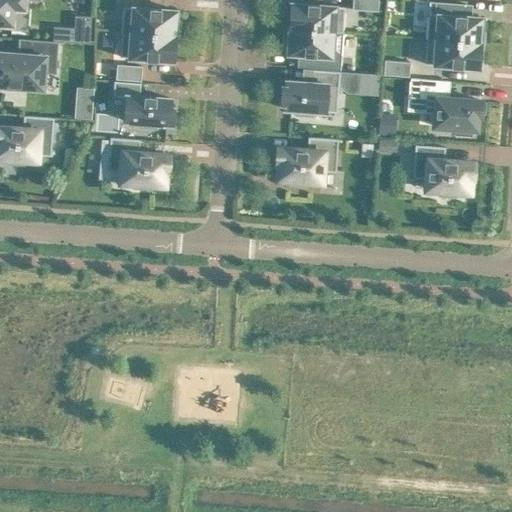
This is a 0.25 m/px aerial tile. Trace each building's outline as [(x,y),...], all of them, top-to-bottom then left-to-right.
[(14,8),(18,8),(25,9),(25,0),(40,1),(39,0),(0,0),(0,23),(12,25),(14,8)] [(352,0),(352,9),(366,10),(377,11),(378,0),(352,0)] [(388,0),(388,11),(413,13),(414,0),(388,0)] [(307,4),(291,3),(289,28),(333,31),(343,32),(345,7),(318,5),(318,4),(307,3),(307,4)] [(176,20),(176,17),(176,10),(160,9),(160,8),(149,7),(149,8),(123,6),(121,31),(175,35),(179,35),(180,20),(176,20)] [(484,43),(485,27),(481,27),(481,17),(465,16),(466,15),(455,14),(454,15),(428,13),(426,38),(480,42),(484,43)] [(73,16),(71,41),(88,42),(90,17),(73,16)] [(332,56),(333,31),(289,28),(285,27),(283,43),(288,43),(287,53),(303,54),(303,55),(314,56),(314,55),(332,56)] [(173,60),(175,35),(121,31),(119,56),(146,58),(146,59),(157,60),(157,59),(173,60)] [(55,73),(57,41),(19,38),(18,52),(8,51),(8,52),(0,51),(0,85),(6,86),(6,90),(21,91),(21,87),(43,89),(44,72),(55,73)] [(478,68),(480,42),(426,38),(425,64),(451,66),(462,67),(462,66),(478,68)] [(339,55),(338,70),(363,71),(364,57),(339,55)] [(409,76),(410,62),(385,60),(384,74),(409,76)] [(142,66),(117,64),(116,79),(141,81),(142,66)] [(312,82),(285,80),(285,86),(281,86),(280,102),(283,102),(283,108),(295,109),(295,115),(313,117),(314,110),(337,112),(339,71),(313,69),(312,82)] [(410,78),(410,81),(411,81),(411,79),(420,80),(419,97),(426,98),(425,111),(434,112),(433,126),(455,127),(455,134),(471,135),(471,128),(476,129),(477,114),(480,115),(480,113),(484,113),(485,103),(481,102),(481,100),(455,98),(455,93),(449,93),(450,81),(410,78)] [(173,107),(170,107),(170,98),(155,97),(155,96),(139,95),(140,83),(114,81),(113,95),(126,96),(124,121),(138,122),(138,128),(156,129),(157,123),(172,124),(173,107)] [(0,126),(0,157),(5,157),(5,163),(24,165),(24,159),(36,160),(37,154),(50,155),(53,118),(24,116),(23,128),(0,126)] [(379,116),(378,134),(391,135),(392,117),(379,116)] [(167,169),(168,155),(139,152),(140,140),(110,137),(108,169),(121,170),(121,181),(133,182),(132,188),(151,189),(152,183),(164,184),(165,169),(167,169)] [(338,139),(308,137),(307,150),(278,148),(277,163),(279,163),(278,178),(290,179),(289,185),(308,186),(309,180),(321,181),(322,170),(335,171),(338,139)] [(378,140),(378,151),(392,152),(393,141),(378,140)] [(472,177),(473,162),(444,160),(445,147),(415,145),(413,177),(427,178),(426,189),(438,190),(438,196),(456,197),(457,191),(469,192),(470,177),(472,177)]
